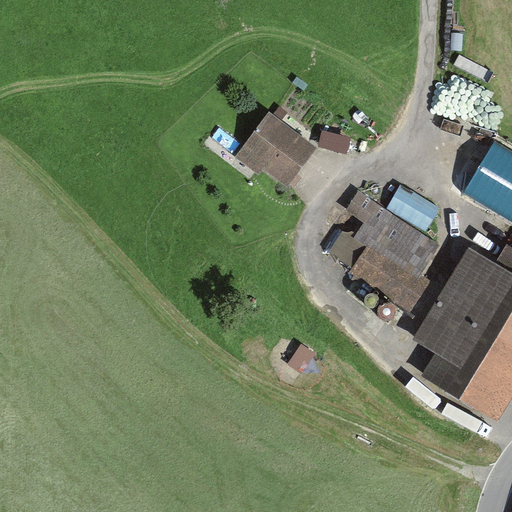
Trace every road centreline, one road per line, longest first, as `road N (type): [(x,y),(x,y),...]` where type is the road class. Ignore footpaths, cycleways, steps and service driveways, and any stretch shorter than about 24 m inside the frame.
road 1 (track): [(431,0),(422,118),(404,153),(333,184),(312,230),(311,259),(322,287),(420,389),(511,439)]
road 2 (track): [(199,337),(262,379),(500,483)]
road 3 (track): [(404,153),(438,176),(461,235),(392,353)]
